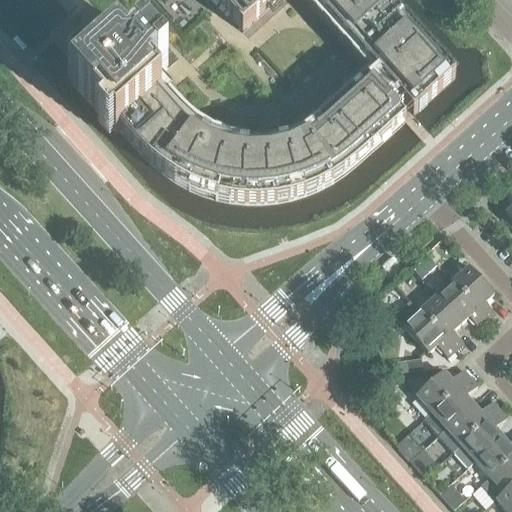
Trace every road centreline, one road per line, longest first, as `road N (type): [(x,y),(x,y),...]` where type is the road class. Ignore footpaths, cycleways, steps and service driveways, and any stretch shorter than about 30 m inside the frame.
road 1 (tertiary): [(217,352),(0,108)]
road 2 (tertiary): [(0,229),(163,404)]
road 3 (tertiary): [(364,511),(245,384)]
road 4 (tertiary): [(245,384),(330,301),(351,260)]
road 5 (tertiary): [(351,260),(217,352)]
road 6 (tertiary): [(163,404),(56,511)]
road 7 (residential): [(422,193),(511,291)]
road 8 (tertiary): [(91,511),(188,431)]
